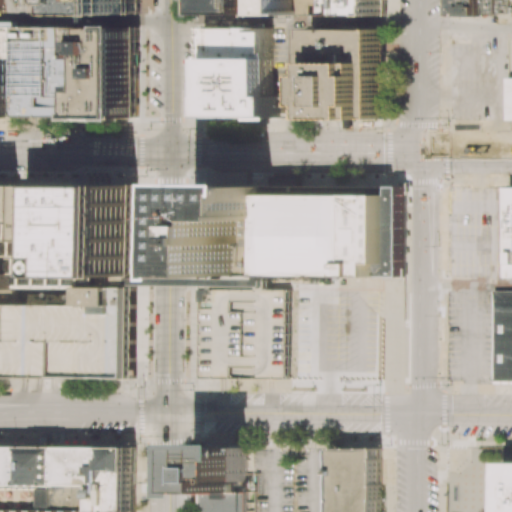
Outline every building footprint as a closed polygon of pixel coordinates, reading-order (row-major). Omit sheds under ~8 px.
[(0,0),(0,13),(3,13),(92,13),(138,14),(138,0),(0,0)] [(339,0),(202,0),(202,15),(339,16),(339,0)] [(339,0),(339,16),(385,16),(385,0),(339,0)] [(511,0),(452,0),(452,15),(511,15),(511,0)] [(19,26),(0,26),(0,117),(18,117),(18,116),(18,111),(19,26)] [(91,27),(19,26),(18,111),(18,116),(91,116),(91,27)] [(203,26),(272,27),(274,86),(284,86),(285,115),(204,116),(203,26)] [(91,120),(138,120),(137,27),(91,27),(91,116),(91,120)] [(312,29),(384,30),(383,116),(311,115),(312,29)] [(202,183),(201,276),(239,276),(239,243),(244,243),(244,219),(272,219),(272,183),(202,183)] [(0,186),(136,188),(135,276),(88,275),(88,286),(0,285),(0,186)] [(399,192),(398,274),(273,273),(274,190),(399,192)] [(136,250),(147,250),(148,217),(137,217),(136,250)] [(0,304),(0,375),(136,377),(137,287),(90,286),(90,305),(0,304)] [(292,290),(205,289),(205,378),(290,378),(292,290)] [(292,290),(307,290),(306,378),(290,378),(292,290)] [(511,290),(511,379),(494,379),(495,290),(511,290)] [(49,436),(49,446),(45,446),(41,446),(41,436),(49,436)] [(197,443),(198,479),(198,489),(198,498),(202,498),(202,511),(246,511),(246,493),(246,473),(246,459),(252,459),(251,442),(197,443)] [(0,488),(37,489),(37,498),(37,510),(0,510),(0,511),(134,511),(134,510),(134,471),(134,446),(109,446),(62,446),(49,446),(45,446),(41,446),(28,445),(0,444),(0,488)] [(336,511),(337,448),(395,448),(395,511),(336,511)]
